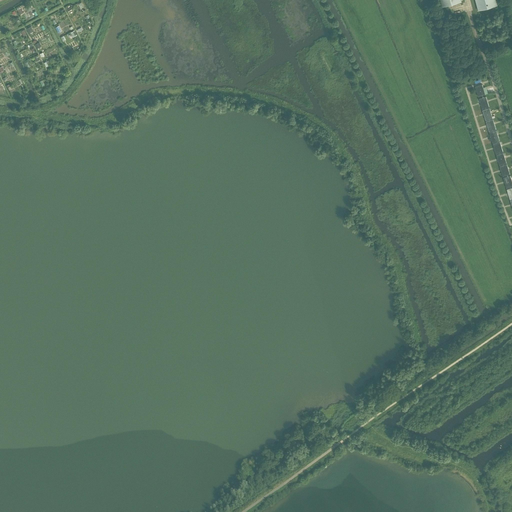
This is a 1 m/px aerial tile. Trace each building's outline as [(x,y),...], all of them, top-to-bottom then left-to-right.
[(475,0),(478,10),(497,5),(495,0),(475,0)] [(485,95),(482,84),(475,86),(478,97),(485,95)] [(489,107),(486,97),(479,99),(482,109),(489,107)] [(493,118),(490,108),(483,110),(486,120),(493,118)] [(496,129),(493,119),(486,121),(489,132),(496,129)] [(500,141),(496,130),(489,133),(493,143),(500,141)] [(503,152),(500,142),(493,144),(496,154),(503,152)] [(507,163),(503,153),(496,155),(500,165),(507,163)] [(510,174),(507,164),(500,166),(503,177),(510,174)]
